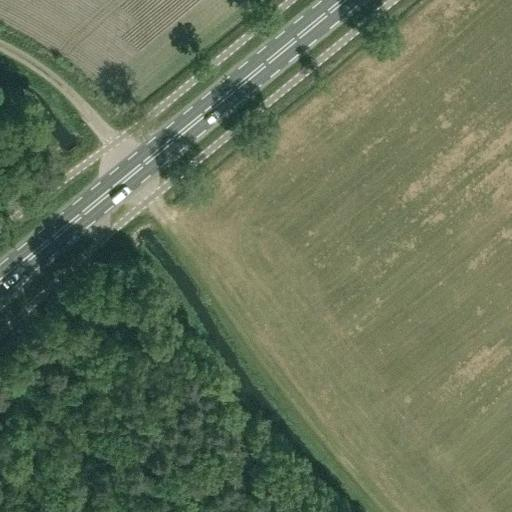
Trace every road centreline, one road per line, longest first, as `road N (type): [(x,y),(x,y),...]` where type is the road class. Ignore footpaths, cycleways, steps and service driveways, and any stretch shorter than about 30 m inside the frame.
road 1 (primary): [(136,169),(344,0)]
road 2 (unclassified): [(136,169),(32,63),(0,48)]
road 3 (primary): [(0,281),(136,169)]
